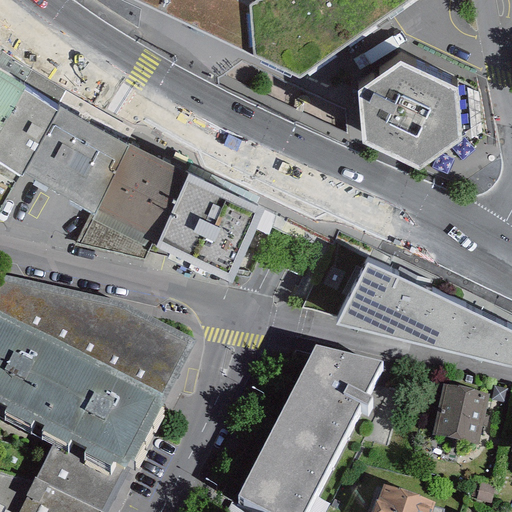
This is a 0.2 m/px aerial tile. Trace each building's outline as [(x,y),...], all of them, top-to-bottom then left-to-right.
[(303,68),(400,0),(150,0),(197,22),(228,36),(256,48),(303,68)] [(365,133),(423,161),(464,131),(461,81),(403,53),(360,82),(365,133)] [(0,118),(24,78),(26,74),(0,57),(0,118)] [(58,98),(24,78),(0,118),(0,147),(22,161),(24,157),(58,98)] [(58,98),(24,157),(95,201),(97,197),(129,133),(61,94),(58,98)] [(191,163),(129,133),(97,197),(159,228),(160,225),(187,170),(191,163)] [(29,176),(0,157),(0,224),(1,225),(29,176)] [(256,203),(187,170),(160,225),(231,259),(256,203)] [(511,325),(369,259),(340,316),(511,358),(511,325)] [(0,320),(2,322),(0,325),(0,418),(57,448),(126,485),(198,347),(130,309),(9,283),(0,302),(0,320)] [(318,356),(240,506),(251,511),(313,511),(364,414),(373,418),(378,409),(369,404),(386,371),(318,356)] [(490,398),(442,388),(431,440),(480,450),(483,431),(488,432),(490,421),(486,420),(490,398)] [(57,448),(38,483),(91,511),(111,511),(126,485),(57,448)] [(91,511),(38,483),(21,511),(91,511)] [(433,511),(434,508),(381,492),(374,511),(433,511)]
